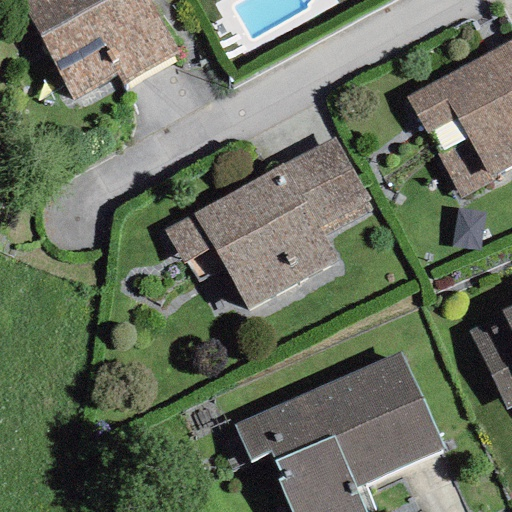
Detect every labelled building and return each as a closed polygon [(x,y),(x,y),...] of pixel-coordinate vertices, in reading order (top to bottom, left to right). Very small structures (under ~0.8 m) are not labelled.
[(149,0),(17,0),(72,99),(117,75),(123,86),(180,55),(174,43),(149,0)] [(511,40),(405,98),(458,195),(460,200),(492,183),(489,178),(511,166),(511,40)] [(335,140),(284,167),(322,239),(373,212),(335,140)] [(284,167),(160,231),(179,266),(214,248),(247,310),(335,264),(322,239),(284,167)] [(511,303),(499,309),(502,316),(469,331),(506,411),(511,408),(511,303)] [(397,352),(233,427),(250,462),(272,452),(283,477),(276,480),(290,511),(364,511),(354,490),(442,450),(397,352)]
